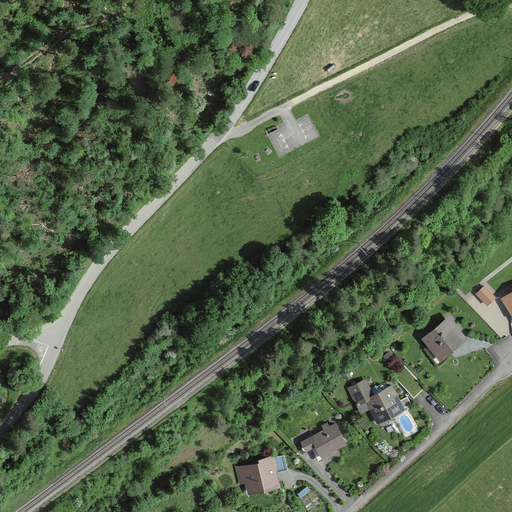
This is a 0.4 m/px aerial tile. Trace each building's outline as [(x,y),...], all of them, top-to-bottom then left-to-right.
[(473,291),(484,302),(492,295),(481,283),(473,291)] [(511,287),(500,295),(511,314),(511,287)] [(448,320),(426,337),(440,355),(462,338),(448,320)] [(364,377),(347,386),(357,404),(365,400),(377,421),(404,407),(390,380),(371,390),(364,377)] [(334,424),(303,442),(308,451),(316,447),(320,454),(343,441),(334,424)] [(271,456),(239,462),(242,481),(246,480),(248,490),(277,484),(271,456)]
